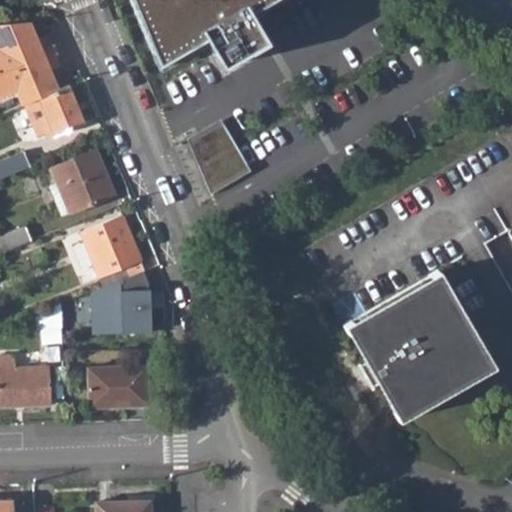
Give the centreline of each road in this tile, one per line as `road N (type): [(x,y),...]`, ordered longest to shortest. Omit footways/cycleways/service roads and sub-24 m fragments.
road 1 (residential): [(216,421),(225,389),(214,352),(78,0)]
road 2 (residential): [(0,454),(186,447),(216,421)]
